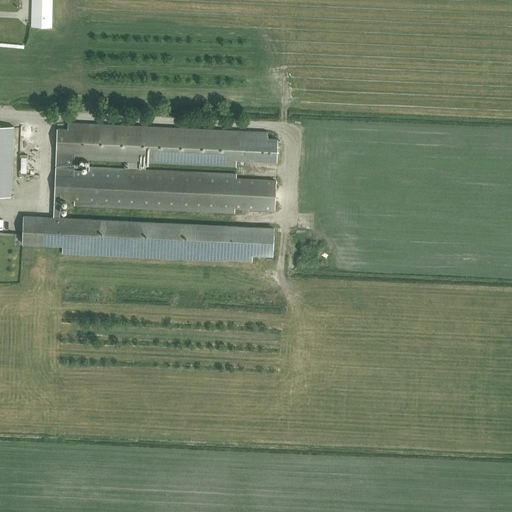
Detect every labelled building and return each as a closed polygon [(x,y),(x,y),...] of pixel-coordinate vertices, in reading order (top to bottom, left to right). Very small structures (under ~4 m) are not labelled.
[(34,23),(34,26),(56,26),(57,4),(42,4),(42,23),(34,23)] [(56,170),(54,199),(53,218),(23,217),(22,244),(62,246),(62,254),(222,261),(222,260),(252,262),(253,255),(273,256),(274,228),(60,218),(60,199),(274,210),(276,181),(74,171),(74,159),(236,167),(236,160),(277,162),(278,139),(267,138),(268,131),(68,122),(68,128),(58,128),(56,170)] [(0,125),(0,195),(11,196),(14,126),(0,125)] [(27,164),(36,162),(34,153),(25,155),(27,164)] [(19,179),(19,196),(26,196),(26,195),(42,195),(42,175),(35,175),(35,180),(19,179)] [(23,272),(0,272),(0,281),(23,282),(23,272)]
